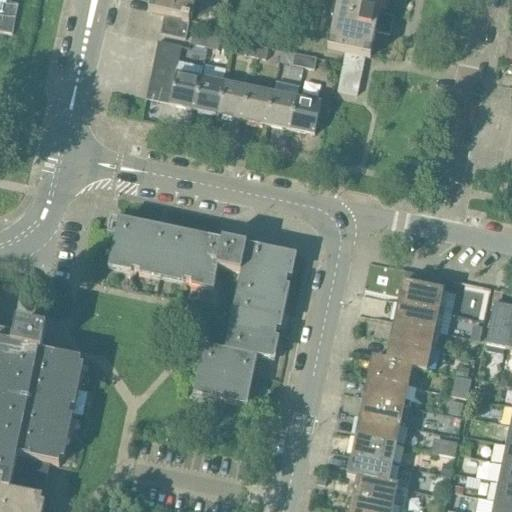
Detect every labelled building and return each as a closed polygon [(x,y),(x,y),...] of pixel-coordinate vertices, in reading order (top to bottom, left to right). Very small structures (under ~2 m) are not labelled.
[(0,0),(0,35),(13,38),(19,8),(10,6),(11,0),(0,0)] [(151,0),(151,3),(148,15),(163,18),(159,36),(185,42),(188,23),(191,24),(195,0),(151,0)] [(328,52),(346,56),(366,60),(371,61),(376,34),(390,37),(394,20),(380,17),(383,0),(338,0),(337,9),(335,9),(332,25),(334,25),(328,52)] [(193,35),(191,47),(207,50),(209,38),(193,35)] [(219,52),(221,41),(209,38),(207,50),(219,52)] [(181,49),(158,44),(156,56),(178,61),(181,49)] [(247,46),(244,58),(254,60),(257,48),(247,46)] [(267,63),(269,50),(257,48),(254,60),(267,63)] [(176,72),(178,61),(156,56),(153,67),(176,72)] [(295,56),(293,68),(302,70),(305,58),(295,56)] [(358,98),(366,60),(346,56),(338,94),(358,98)] [(315,72),(317,61),(305,58),(302,70),(315,72)] [(153,67),(151,78),(174,84),(176,76),(175,76),(176,72),(153,67)] [(172,95),(169,106),(169,107),(193,112),(200,81),(176,76),(174,84),(172,95)] [(151,78),(149,90),(172,95),(174,84),(151,78)] [(218,117),(224,86),(200,81),(193,112),(218,117)] [(272,96),(266,127),(289,132),(296,101),(298,89),(276,85),(274,96),(272,96)] [(248,91),(224,86),(218,117),(242,122),(248,91)] [(146,101),(169,106),(172,95),(149,90),(146,101)] [(242,122),(266,127),(272,96),(248,91),(242,122)] [(289,132),(315,137),(321,106),(296,101),(289,132)] [(229,360),(203,355),(196,353),(194,354),(192,364),(200,366),(194,395),(248,406),(257,360),(271,363),(292,258),(222,243),(221,249),(117,227),(109,268),(215,290),(218,271),(247,277),(229,360)] [(398,306),(439,315),(444,295),(403,285),(398,306)] [(511,321),(511,309),(511,310),(500,307),(503,295),(495,294),(492,307),(494,307),(486,348),(506,352),(511,321)] [(398,306),(394,325),(435,334),(439,315),(398,306)] [(59,469),(81,364),(41,356),(46,333),(0,323),(0,493),(1,494),(1,493),(9,495),(11,487),(17,458),(50,464),(50,467),(59,469)] [(394,325),(390,345),(431,354),(435,334),(394,325)] [(470,342),(480,344),(483,331),(473,328),(470,342)] [(427,374),(431,354),(390,345),(386,363),(373,361),(427,374)] [(373,361),(368,381),(409,390),(413,371),(426,374),(427,374),(373,361)] [(455,379),(456,380),(471,384),(472,383),(467,382),(470,371),(457,368),(455,379)] [(451,399),(467,403),(471,384),(456,380),(451,399)] [(405,410),(409,390),(368,381),(364,401),(405,410)] [(400,429),(405,410),(364,401),(360,420),(400,429)] [(451,404),(448,417),(461,420),(464,407),(451,404)] [(360,420),(356,440),(396,449),(400,429),(360,420)] [(392,468),(396,449),(356,440),(352,459),(392,468)] [(444,445),(441,458),(455,461),(458,448),(444,445)] [(511,449),(505,448),(501,467),(511,469),(511,449)] [(1,493),(1,494),(0,499),(0,509),(13,511),(50,511),(52,503),(42,501),(50,467),(50,464),(17,458),(11,487),(9,495),(1,493)] [(347,479),(402,491),(403,490),(388,487),(392,468),(352,459),(347,479)] [(443,466),(440,478),(450,480),(452,468),(443,466)] [(511,469),(501,467),(497,486),(511,488),(511,469)] [(347,479),(347,480),(357,482),(349,511),(404,511),(409,493),(402,491),(347,479)] [(511,488),(497,486),(494,504),(511,508),(511,488)] [(436,499),(433,511),(444,511),(446,501),(436,499)]
